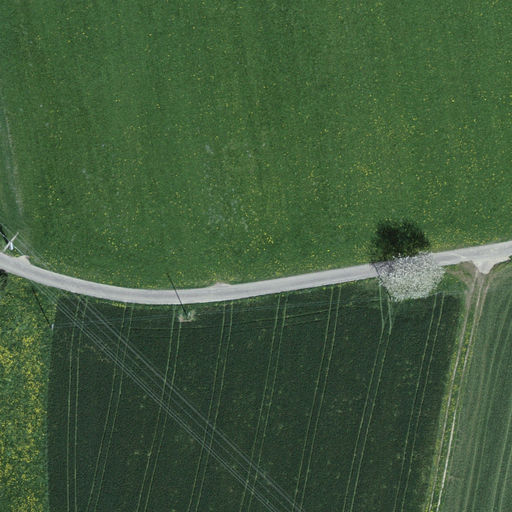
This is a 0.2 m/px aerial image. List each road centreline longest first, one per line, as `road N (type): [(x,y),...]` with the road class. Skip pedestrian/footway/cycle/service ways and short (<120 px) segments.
road 1 (unclassified): [(511,246),(198,295),(83,287),(0,259)]
road 2 (track): [(485,250),(433,511)]
